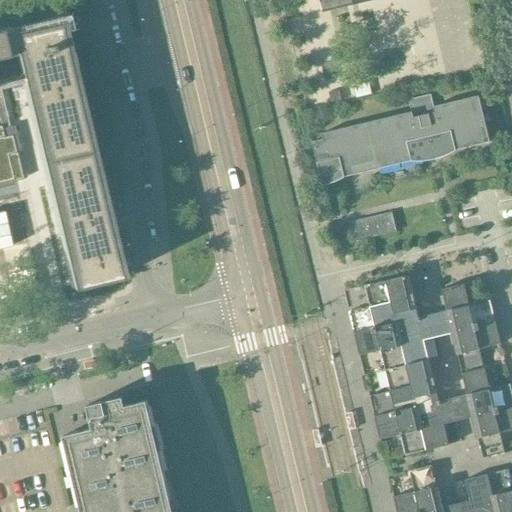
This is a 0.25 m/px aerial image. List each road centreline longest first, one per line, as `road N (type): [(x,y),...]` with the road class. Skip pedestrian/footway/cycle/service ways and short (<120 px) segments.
road 1 (residential): [(150,316),(132,147),(95,0)]
road 2 (tertiary): [(250,296),(177,0)]
road 3 (tertiary): [(300,511),(250,296)]
road 4 (residential): [(0,411),(142,374),(129,320)]
road 5 (unclassified): [(0,352),(129,320)]
